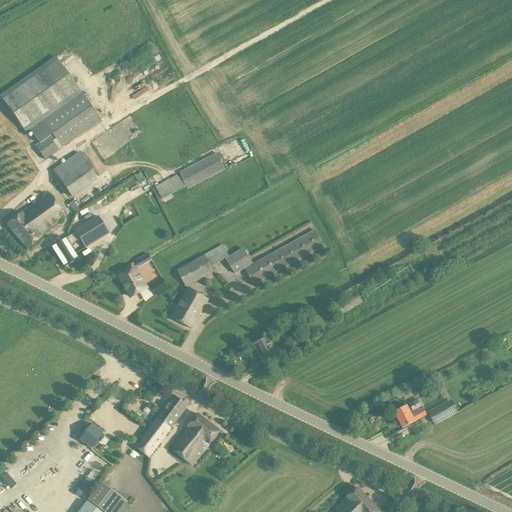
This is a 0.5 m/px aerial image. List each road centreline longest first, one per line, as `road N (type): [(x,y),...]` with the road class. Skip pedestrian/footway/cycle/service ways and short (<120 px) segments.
road 1 (tertiary): [(495,511),(0,266)]
road 2 (unclassified): [(427,511),(0,303)]
road 3 (track): [(0,458),(116,357)]
